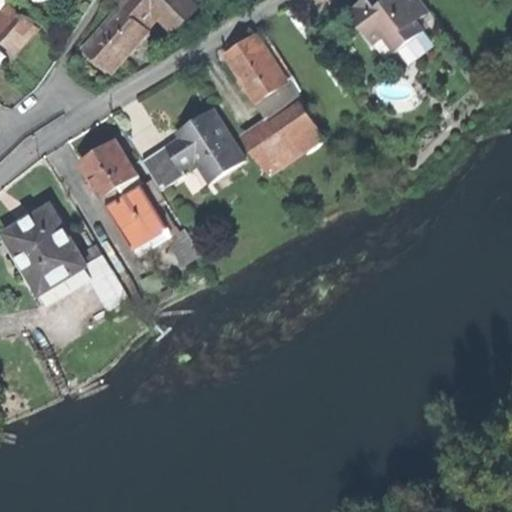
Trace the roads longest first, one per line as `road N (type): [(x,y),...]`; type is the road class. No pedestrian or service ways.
road 1 (residential): [(102,104),(274,0)]
road 2 (residential): [(0,174),(102,104)]
